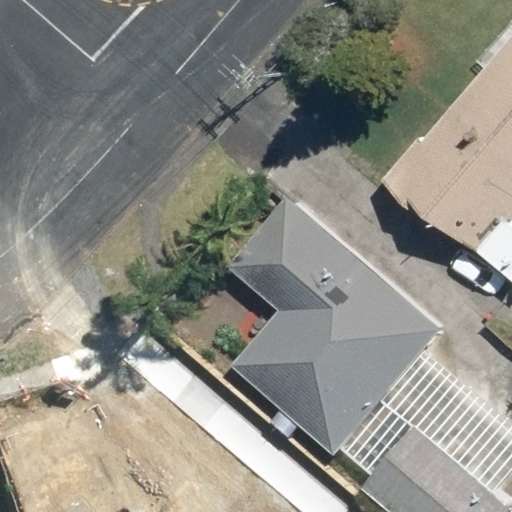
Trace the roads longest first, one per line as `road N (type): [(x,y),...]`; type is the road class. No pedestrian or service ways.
road 1 (residential): [(148,108),(0,257)]
road 2 (residential): [(24,0),(148,108)]
road 3 (residential): [(241,0),(148,108)]
